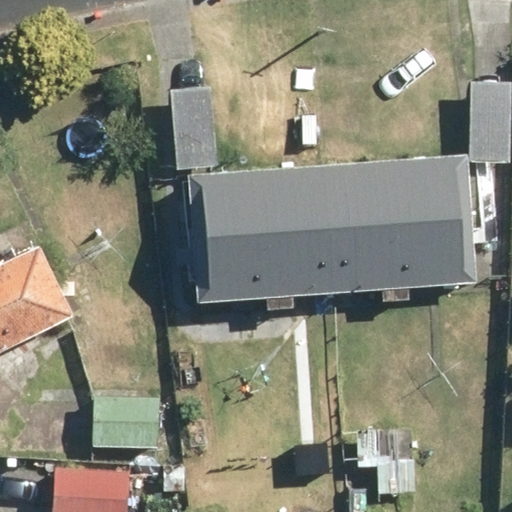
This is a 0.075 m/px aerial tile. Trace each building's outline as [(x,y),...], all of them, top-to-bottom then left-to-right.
[(501,174),(503,84),(463,83),(461,173),(501,174)] [(210,171),(208,95),(164,96),(166,172),(210,171)] [(456,164),(173,187),(183,318),(466,295),(456,164)] [(0,357),(62,327),(26,254),(0,267),(0,357)] [(152,405),(85,403),(83,454),(150,455),(152,405)] [(410,429),(332,434),(335,472),(367,470),(369,498),(414,495),(410,429)] [(122,511),(124,481),(43,478),(41,511),(122,511)]
